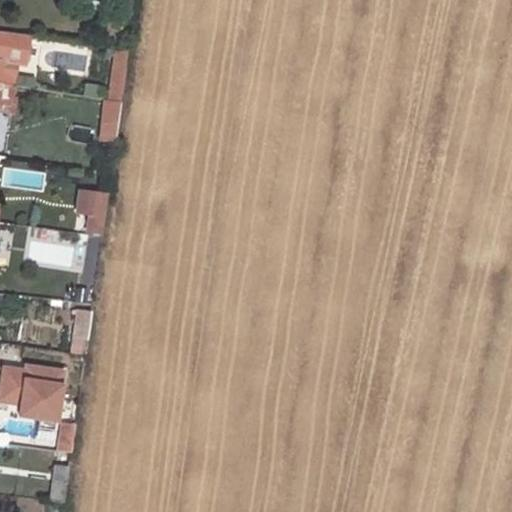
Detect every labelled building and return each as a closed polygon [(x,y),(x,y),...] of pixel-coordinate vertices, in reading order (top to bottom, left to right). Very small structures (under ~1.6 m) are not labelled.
[(0,32),(0,84),(2,85),(4,74),(0,73),(2,63),(11,64),(16,35),(0,32)] [(122,103),(130,51),(116,49),(108,101),(122,103)] [(0,84),(0,96),(12,99),(13,86),(2,85),(0,84)] [(101,103),(101,141),(113,141),(113,109),(118,109),(118,103),(101,103)] [(103,237),(109,198),(82,194),(79,214),(92,216),(89,235),(103,237)] [(89,339),(93,312),(79,311),(75,338),(89,339)] [(62,375),(1,365),(0,373),(0,406),(16,409),(14,420),(54,426),(62,375)] [(62,425),(60,433),(75,435),(76,428),(62,425)] [(60,433),(57,452),(58,452),(73,454),(75,435),(60,433)] [(56,469),(53,481),(68,483),(70,471),(56,469)] [(53,481),(50,502),(65,504),(68,483),(53,481)]
